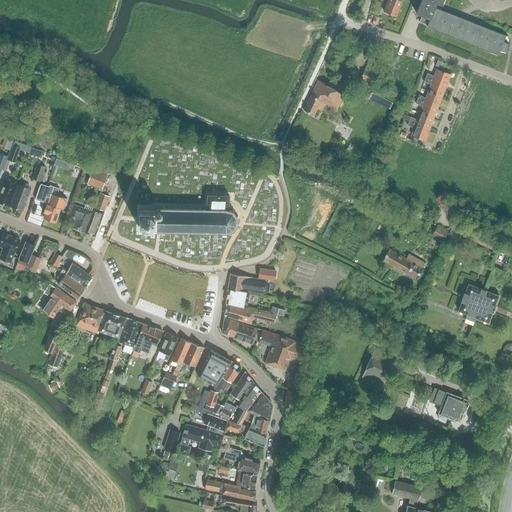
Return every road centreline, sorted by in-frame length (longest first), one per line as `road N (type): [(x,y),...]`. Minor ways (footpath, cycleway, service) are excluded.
road 1 (residential): [(213,340),(123,307),(90,255),(0,218)]
road 2 (residential): [(273,511),(267,481),(277,397),(244,358),(213,340)]
road 3 (residential): [(511,81),(338,20)]
